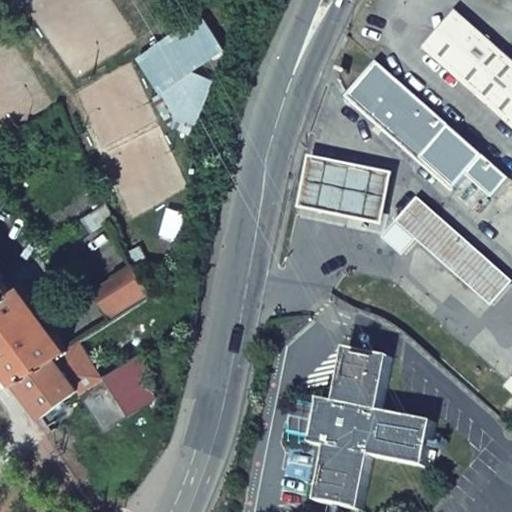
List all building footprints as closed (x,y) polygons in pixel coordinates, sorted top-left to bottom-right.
[(202,68),(233,46),(208,10),(142,57),(167,92),(202,68)] [(427,49),(426,50),(428,51),(511,125),(511,57),(466,17),(460,12),(427,49)] [(511,180),(380,64),(351,97),(350,98),(359,107),(362,104),(363,105),(387,126),(400,138),(398,141),(405,147),(406,146),(455,190),(455,191),(456,191),(468,177),(494,199),(511,180)] [(220,78),(202,68),(167,92),(180,118),(198,126),(220,78)] [(314,160),(303,208),(385,225),(394,177),(314,160)] [(398,223),(494,307),(511,286),(511,280),(419,198),(398,223)] [(85,222),(94,234),(116,222),(110,208),(85,222)] [(186,238),(192,214),(171,209),(165,233),(186,238)] [(0,357),(18,381),(44,417),(80,390),(82,393),(105,377),(83,342),(71,349),(24,287),(17,292),(0,268),(0,357)] [(137,270),(99,294),(114,319),(153,295),(137,270)] [(114,319),(116,321),(155,298),(153,295),(114,319)] [(324,401),(314,445),(330,449),(319,503),(341,507),(363,511),(375,457),(429,469),(437,424),(384,413),(394,359),(371,354),(350,350),(339,404),(324,401)] [(142,354),(105,377),(82,393),(87,401),(108,431),(160,398),(148,378),(156,373),(142,354)]
